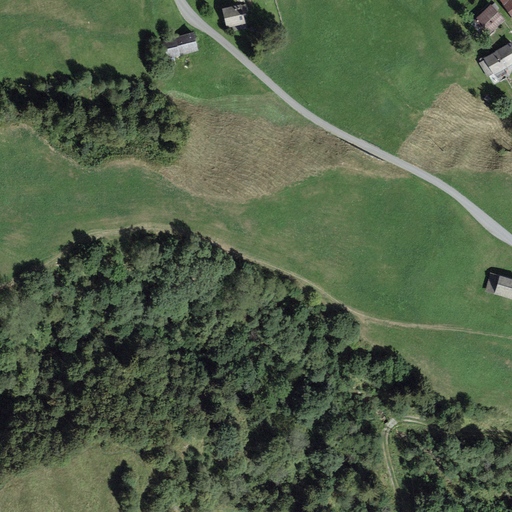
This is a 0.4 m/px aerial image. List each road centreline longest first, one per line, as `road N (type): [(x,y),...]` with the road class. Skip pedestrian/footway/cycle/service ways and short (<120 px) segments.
road 1 (unclassified): [(511,239),(460,197),(300,108),(179,0)]
road 2 (track): [(511,436),(458,434),(396,418),(385,444),(406,511)]
